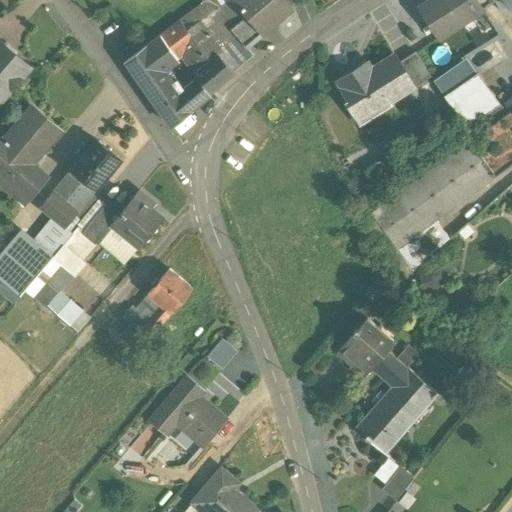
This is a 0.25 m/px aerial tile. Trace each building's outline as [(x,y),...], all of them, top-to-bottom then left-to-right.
[(290,7),(284,0),(231,0),(245,17),(259,33),(290,7)] [(474,0),(431,0),(419,9),(438,38),(481,10),(478,5),(474,0)] [(474,0),(478,5),(481,10),(493,3),(491,0),(474,0)] [(511,0),(503,0),(509,9),(511,6),(511,0)] [(245,17),(229,31),(234,36),(243,47),(245,46),(259,33),(245,17)] [(171,28),(163,34),(124,64),(148,94),(158,107),(170,123),(185,111),(174,96),(156,74),(180,55),(196,43),(186,30),(178,36),(171,28)] [(193,73),(217,54),(222,50),(208,33),(196,43),(180,55),(193,73)] [(243,47),(234,36),(222,46),(239,66),(252,54),(245,46),(243,47)] [(0,100),(6,100),(9,96),(9,90),(28,67),(0,43),(0,100)] [(430,77),(414,52),(398,62),(414,87),(430,77)] [(217,54),(193,73),(197,78),(209,93),(233,75),(217,54)] [(398,62),(393,55),(360,76),(356,70),(337,82),(350,103),(348,105),(358,121),(414,87),(398,62)] [(476,73),(444,96),(467,128),(498,105),(476,73)] [(197,78),(174,96),(185,111),(209,93),(197,78)] [(500,106),(482,119),(489,128),(507,115),(500,106)] [(60,132),(32,109),(5,141),(3,140),(0,143),(0,175),(18,191),(37,168),(33,164),(60,132)] [(489,128),(372,214),(385,232),(398,249),(436,221),(511,165),(511,111),(507,115),(489,128)] [(122,161),(96,139),(72,168),(83,177),(98,189),(122,161)] [(37,168),(18,191),(29,199),(48,177),(37,168)] [(83,177),(72,168),(68,173),(79,182),(83,177)] [(79,182),(68,173),(40,207),(54,219),(66,228),(98,189),(83,177),(79,182)] [(163,219),(135,196),(121,213),(110,226),(111,227),(138,249),(163,219)] [(86,232),(85,233),(97,243),(111,227),(110,226),(121,213),(109,203),(86,232)] [(385,232),(372,214),(361,221),(372,241),(385,232)] [(66,228),(54,219),(35,241),(53,255),(62,245),(72,233),(66,228)] [(436,221),(398,249),(406,261),(413,270),(450,239),(436,221)] [(86,232),(78,225),(72,233),(62,245),(82,262),(97,243),(85,233),(86,232)] [(0,257),(0,283),(17,298),(51,258),(21,232),(0,257)] [(398,249),(385,232),(372,241),(393,270),(406,261),(398,249)] [(82,262),(62,245),(53,255),(51,258),(65,269),(71,275),(72,275),(82,262)] [(406,261),(393,270),(401,281),(413,270),(406,261)] [(65,269),(57,279),(64,284),(71,275),(65,269)] [(192,289),(169,269),(147,295),(170,314),(192,289)] [(93,321),(62,295),(50,309),(82,335),(93,321)] [(170,314),(147,295),(135,309),(150,322),(140,333),(148,340),(170,314)] [(135,309),(132,306),(122,318),(130,325),(140,333),(150,322),(135,309)] [(381,331),(367,319),(358,329),(357,328),(353,332),(355,334),(337,354),(364,378),(371,370),(388,351),(391,348),(377,336),(381,331)] [(140,333),(130,325),(119,336),(137,352),(148,340),(140,333)] [(223,368),(238,350),(223,337),(208,355),(223,368)] [(408,348),(399,359),(407,366),(417,355),(408,348)] [(388,351),(371,370),(382,379),(392,387),(356,427),(367,437),(366,438),(386,456),(408,431),(402,425),(433,390),(398,360),(388,351)] [(204,391),(187,377),(151,420),(168,434),(177,424),(203,446),(227,418),(200,396),(204,391)] [(400,467),(382,490),(396,501),(414,478),(400,467)] [(256,511),(259,510),(234,489),(239,483),(221,468),(192,502),(193,502),(204,511),(256,511)] [(204,511),(193,502),(184,511),(204,511)]
